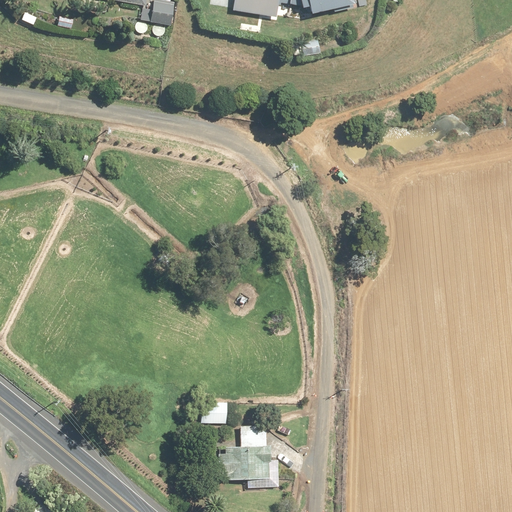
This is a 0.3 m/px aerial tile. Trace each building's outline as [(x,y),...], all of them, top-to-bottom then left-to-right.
[(151,26),(151,27),(150,28),(150,30),(151,31),(151,32),(152,34),(152,35),(153,35),(155,36),(156,37),(157,37),(158,37),(160,37),(161,36),(162,36),(163,35),(164,34),(165,33),(165,31),(165,30),(166,29),(169,29),(173,4),(150,0),(149,0),(108,0),(143,6),(139,24),(135,23),(135,24),(135,25),(134,27),(134,28),(135,29),(135,30),(136,31),(137,32),(138,33),(139,33),(140,34),(141,34),(142,34),(144,33),(145,33),(146,32),(147,31),(147,30),(148,29),(148,28),(148,27),(148,26),(151,26)] [(284,0),(233,0),(232,11),(273,18),(275,4),(284,6),(284,0)] [(288,0),(290,6),(299,4),(301,9),(308,7),(310,15),(351,6),(349,0),(288,0)] [(320,54),(317,41),(301,44),(303,57),(320,54)] [(226,403),(207,403),(207,424),(226,424),(226,403)] [(267,427),(240,427),(240,446),(218,446),(218,480),(247,480),(247,488),(278,488),(278,477),(267,477),(267,427)]
